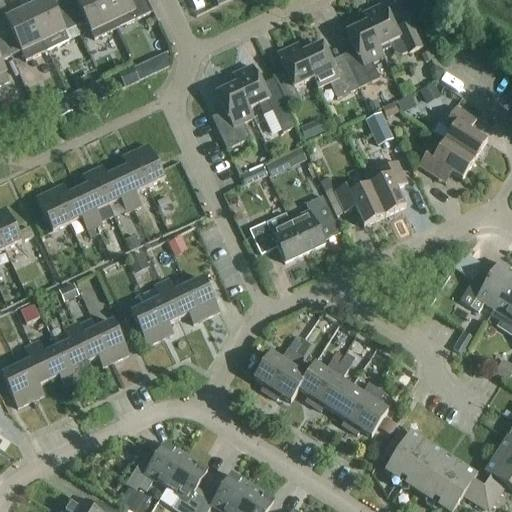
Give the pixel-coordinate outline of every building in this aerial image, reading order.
[(64,33),(74,28),(61,0),(47,0),(49,2),(28,12),(48,54),(69,44),(64,33)] [(116,32),(100,0),(81,0),(76,3),(74,0),(61,0),(74,28),(75,29),(86,24),(91,35),(94,42),(116,32)] [(100,0),(116,32),(148,17),(140,0),(100,0)] [(0,37),(10,58),(21,53),(21,55),(26,65),(48,54),(28,12),(6,22),(0,8),(0,37)] [(363,18),(383,60),(384,60),(379,51),(390,46),(395,55),(402,58),(408,55),(409,56),(422,50),(410,25),(394,32),(383,8),(363,18)] [(372,65),(383,60),(363,18),(362,18),(367,27),(347,36),(355,52),(342,58),(358,92),(380,82),(372,65)] [(0,87),(9,83),(0,64),(0,63),(10,58),(0,37),(0,87)] [(317,91),(318,91),(298,48),(278,58),(285,74),(274,79),(288,109),(300,103),(294,91),(313,82),(317,91)] [(358,92),(342,58),(330,64),(322,48),(303,57),(298,48),(318,91),(329,86),(337,102),(358,92)] [(151,75),(168,68),(161,50),(143,58),(151,75)] [(126,53),(110,62),(119,77),(135,69),(126,53)] [(425,67),(432,63),(428,55),(421,58),(425,67)] [(105,87),(113,84),(107,69),(98,72),(105,87)] [(233,79),(253,121),(249,112),(259,107),(264,118),(273,114),(284,135),(296,128),(282,100),(274,83),(262,89),(253,69),(233,79)] [(243,126),(253,121),(233,79),(232,79),(236,88),(217,97),(225,114),(212,120),(227,153),(251,141),(243,126)] [(426,101),(440,94),(436,87),(422,94),(426,101)] [(60,121),(74,114),(65,95),(51,101),(60,121)] [(376,102),(368,106),(372,113),(379,110),(376,102)] [(386,122),(399,116),(394,106),(382,112),(386,122)] [(444,144),(475,164),(487,144),(470,133),(477,123),(456,110),(445,128),(452,132),(444,144)] [(378,150),(394,143),(382,116),(366,123),(378,150)] [(341,117),(332,121),(337,130),(345,127),(341,117)] [(306,146),(317,142),(313,133),(302,138),(306,146)] [(462,184),(475,164),(444,144),(436,157),(429,152),(418,170),(438,183),(445,173),(462,184)] [(131,156),(147,191),(164,183),(148,148),(131,156)] [(300,151),(293,154),(299,166),(306,163),(300,151)] [(135,196),(147,191),(131,156),(122,161),(126,171),(117,176),(134,212),(141,209),(135,196)] [(275,162),(265,167),(270,179),(281,174),(275,162)] [(398,165),(379,174),(378,172),(365,178),(369,188),(385,220),(406,210),(397,192),(408,187),(398,165)] [(245,188),(266,177),(261,168),(240,179),(245,188)] [(134,212),(117,176),(107,180),(102,170),(92,175),(108,209),(120,203),(126,216),(134,212)] [(96,215),(108,209),(92,175),(83,179),(87,190),(78,194),(95,231),(102,227),(96,215)] [(385,220),(369,188),(356,194),(353,186),(334,195),(344,217),(355,212),(363,230),(385,220)] [(95,231),(78,194),(68,199),(63,189),(53,193),(69,227),(81,222),(90,241),(98,237),(95,231)] [(52,235),(69,227),(53,193),(36,201),(52,235)] [(337,220),(344,217),(334,195),(327,198),(337,220)] [(290,225),(305,258),(325,248),(317,232),(334,224),(322,200),(305,207),(309,216),(290,225)] [(147,205),(151,224),(162,221),(158,202),(147,205)] [(0,213),(0,243),(5,253),(22,245),(17,235),(6,211),(0,213)] [(305,258),(290,225),(288,226),(284,217),(249,234),(261,259),(277,251),(285,267),(305,258)] [(148,221),(132,226),(135,236),(151,230),(148,221)] [(30,241),(25,231),(17,235),(22,245),(30,241)] [(134,238),(124,243),(130,254),(140,250),(134,238)] [(141,255),(127,261),(133,275),(147,268),(141,255)] [(511,284),(511,273),(499,266),(485,287),(475,281),(460,304),(477,315),(484,306),(494,313),(496,311),(495,310),(511,284)] [(186,290),(203,324),(219,316),(203,282),(186,290)] [(203,324),(186,290),(175,295),(169,283),(161,286),(178,323),(188,318),(193,328),(203,324)] [(496,311),(494,313),(491,317),(500,323),(497,329),(511,339),(511,284),(495,310),(496,311)] [(63,304),(78,297),(73,286),(58,293),(63,304)] [(169,327),(178,323),(161,286),(153,290),(159,303),(148,308),(164,342),(173,338),(169,327)] [(147,350),(164,342),(148,308),(131,316),(147,350)] [(40,322),(34,309),(21,315),(27,328),(40,322)] [(96,333),(112,367),(129,359),(113,325),(96,333)] [(112,367),(96,333),(84,338),(78,326),(71,329),(88,366),(98,361),(102,371),(112,367)] [(50,337),(57,351),(73,385),(83,381),(78,371),(88,366),(71,329),(63,333),(65,338),(62,340),(59,333),(50,337)] [(463,358),(474,341),(464,334),(453,351),(463,358)] [(73,385),(57,351),(45,357),(39,344),(32,348),(49,384),(59,380),(63,390),(73,385)] [(296,357),(268,399),(277,404),(280,399),(290,406),(299,393),(298,393),(306,380),(296,374),(312,350),(304,344),(296,357)] [(39,389),(49,384),(32,348),(24,352),(30,364),(18,370),(34,404),(44,399),(39,389)] [(268,399),(296,357),(288,352),(280,363),(270,356),(253,382),(264,389),(261,394),(268,399)] [(508,384),(511,377),(511,367),(503,362),(495,376),(508,384)] [(298,393),(299,393),(308,400),(305,405),(313,410),(340,368),(332,363),(325,374),(314,367),(306,380),(298,393)] [(324,410),(334,416),(351,391),(341,384),(348,373),(340,368),(313,410),(321,415),(324,410)] [(17,412),(34,404),(18,370),(1,378),(17,412)] [(351,391),(334,416),(345,423),(341,428),(349,433),(377,392),(369,386),(361,398),(351,391)] [(377,392),(349,433),(357,438),(361,433),(371,440),(378,430),(385,420),(388,415),(377,408),(384,397),(377,392)] [(385,420),(378,430),(391,439),(397,428),(385,420)] [(418,496),(443,456),(410,435),(408,438),(400,433),(383,459),(392,464),(385,474),(418,496)] [(511,493),(511,447),(505,444),(485,476),(490,480),(483,491),(473,484),(477,479),(443,456),(418,496),(442,511),(455,511),(464,499),(483,511),(486,511),(487,510),(490,511),(491,511),(505,489),(511,493)] [(129,490),(136,494),(138,490),(146,495),(154,483),(167,491),(185,460),(165,447),(151,469),(142,463),(134,475),(126,488),(129,490)] [(172,511),(196,511),(203,502),(194,496),(207,474),(185,460),(167,491),(180,500),(172,511)] [(217,511),(239,511),(252,491),(231,478),(218,499),(208,493),(203,502),(196,511),(210,511),(212,509),(217,511)] [(268,511),(273,505),(252,491),(239,511),(268,511)] [(64,511),(110,511),(97,504),(92,511),(89,511),(72,501),(64,511)]
